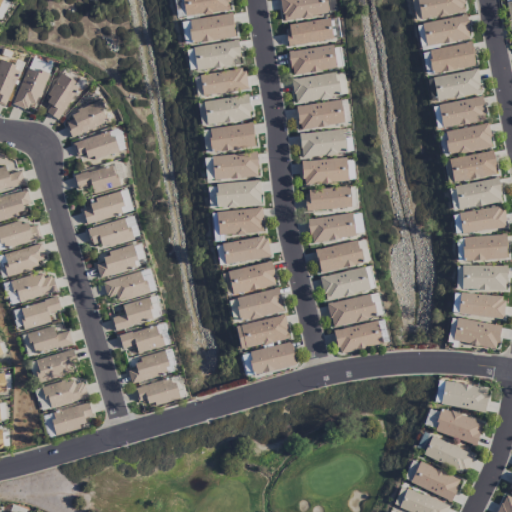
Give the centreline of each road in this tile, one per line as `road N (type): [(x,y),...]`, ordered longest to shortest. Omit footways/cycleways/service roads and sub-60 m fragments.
road 1 (residential): [(511,371),(430,363),(322,376),(0,470)]
road 2 (residential): [(253,0),(283,215),(322,376)]
road 3 (residential): [(123,436),(46,170),(35,149),(0,130)]
road 4 (residential): [(511,132),(484,0)]
road 5 (residential): [(471,511),(511,387)]
